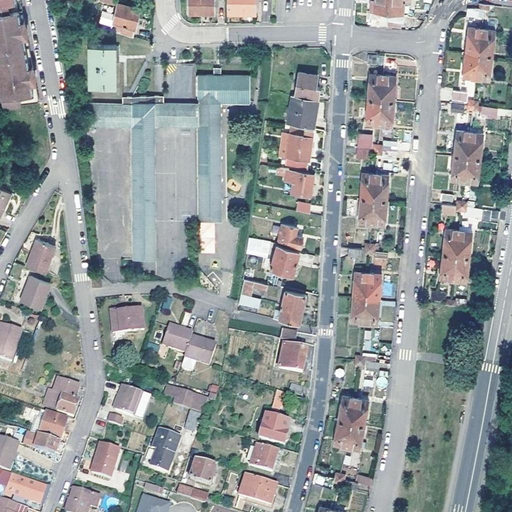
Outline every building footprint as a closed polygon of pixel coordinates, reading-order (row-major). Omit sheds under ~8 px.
[(0,0),(0,13),(16,11),(14,0),(0,0)] [(215,14),(215,0),(189,0),(189,4),(189,15),(215,14)] [(228,0),(228,14),(255,14),(255,0),(228,0)] [(370,12),(375,12),(387,13),(401,14),(401,0),(375,0),(376,1),(371,1),(370,12)] [(118,4),(114,23),(135,28),(140,9),(118,4)] [(0,13),(0,110),(18,107),(33,104),(22,46),(22,44),(17,13),(16,11),(0,13)] [(388,28),(402,29),(403,22),(389,20),(388,28)] [(112,32),(134,38),(135,28),(114,23),(112,32)] [(467,54),(465,77),(478,78),(489,80),(492,56),(495,31),(484,30),(471,28),(467,54)] [(88,44),(85,86),(112,87),(115,46),(88,44)] [(369,63),(383,64),(384,56),(369,55),(369,63)] [(295,96),(318,99),(320,88),(316,87),(318,76),(299,72),(295,96)] [(197,103),(197,127),(198,222),(222,223),(220,103),(251,102),(250,76),(221,77),(214,77),(197,77),(197,103)] [(367,124),(379,125),(392,127),(394,101),(396,78),(382,76),(370,76),(368,100),(367,124)] [(455,91),(454,100),(470,102),(470,100),(471,93),(455,91)] [(292,96),(288,125),(314,129),(318,99),(295,96),(292,96)] [(163,104),(154,105),(154,127),(197,127),(197,103),(163,104)] [(86,129),(130,127),(130,105),(127,105),(119,105),(85,106),(86,129)] [(130,127),(133,259),(157,257),(154,127),(154,105),(130,105),(130,127)] [(464,113),(465,106),(454,105),(453,111),(464,113)] [(479,107),(475,106),(474,110),(474,116),(498,119),(499,109),(479,107)] [(277,164),(285,166),(291,129),(284,127),(277,164)] [(313,132),(291,129),(285,166),(307,169),(313,132)] [(453,179),(466,181),(477,182),(480,159),(483,133),(472,132),(459,131),(456,156),(453,179)] [(358,149),(371,150),(371,140),(358,139),(358,149)] [(397,150),(398,141),(384,140),(383,149),(397,150)] [(370,159),(371,150),(358,149),(357,158),(370,159)] [(286,169),(276,167),(275,175),(285,176),(286,170),(286,169)] [(293,183),(291,193),(310,197),(314,175),(286,170),(285,176),(284,181),(293,183)] [(359,223),(372,224),(385,225),(387,200),(388,176),(376,175),(363,175),(361,199),(359,223)] [(311,205),(298,203),(297,212),(310,214),(311,205)] [(442,213),(456,214),(457,206),(443,204),(442,213)] [(282,225),(279,243),(300,248),(303,238),(295,236),(297,228),(282,225)] [(447,230),(444,254),(442,277),(454,279),(466,281),(469,257),(472,232),(460,230),(447,230)] [(23,266),(43,273),(53,245),(34,238),(23,266)] [(248,238),(246,255),(270,257),(271,240),(248,238)] [(365,253),(370,253),(375,254),(376,252),(376,249),(375,244),(371,243),(366,243),(366,248),(365,253)] [(277,246),(271,269),(293,275),(297,261),(312,265),(314,256),(299,253),(299,251),(277,246)] [(361,257),(362,248),(349,247),(348,255),(361,257)] [(351,321),(365,322),(377,323),(378,298),(381,274),(369,274),(356,273),(354,297),(351,321)] [(102,274),(91,275),(92,283),(103,282),(102,274)] [(28,276),(18,301),(38,308),(47,283),(28,276)] [(267,290),(268,285),(244,280),(238,305),(246,308),(248,297),(252,298),(254,287),(267,290)] [(442,304),(451,305),(451,299),(443,298),(445,292),(430,290),(429,298),(442,300),(442,304)] [(282,306),(302,310),(305,296),(286,291),(282,306)] [(260,300),(252,298),(248,297),(246,308),(257,310),(260,300)] [(299,324),(302,310),(282,306),(281,311),(279,320),(299,324)] [(123,312),(118,313),(110,314),(111,331),(112,334),(115,333),(143,330),(141,311),(126,312),(123,312)] [(0,358),(10,361),(21,330),(1,323),(0,325),(0,358)] [(162,346),(185,354),(191,338),(193,333),(170,325),(162,346)] [(282,328),(280,338),(283,339),(296,342),(297,333),(282,328)] [(364,330),(363,350),(371,350),(372,330),(364,330)] [(185,354),(184,358),(185,359),(181,369),(192,373),(195,362),(209,367),(216,347),(204,343),(205,341),(199,339),(198,341),(191,338),(185,354)] [(294,347),(296,342),(283,339),(282,343),(284,345),(279,367),(302,372),(307,349),(294,347)] [(149,341),(146,346),(156,352),(159,347),(149,341)] [(359,365),(358,370),(378,372),(379,363),(375,362),(360,360),(359,365)] [(216,371),(209,396),(216,398),(222,373),(216,371)] [(56,380),(53,388),(52,393),(62,396),(57,411),(73,417),(76,408),(78,400),(75,399),(76,396),(79,387),(56,380)] [(292,383),(289,390),(302,394),(304,387),(292,383)] [(134,417),(142,393),(121,386),(117,396),(120,396),(114,410),(134,417)] [(175,398),(173,404),(202,414),(205,404),(194,400),(195,396),(167,386),(164,394),(175,398)] [(283,407),(286,394),(278,391),(272,410),(278,412),(280,406),(283,407)] [(62,396),(52,393),(47,408),(57,411),(62,396)] [(334,445),(348,447),(359,449),(363,425),(367,401),(355,399),(342,396),(338,420),(334,445)] [(215,401),(208,400),(203,414),(210,417),(215,401)] [(38,435),(59,442),(64,427),(67,418),(47,411),(43,419),(38,435)] [(266,414),(258,437),(284,446),(288,433),(286,433),(290,423),(266,414)] [(31,416),(26,431),(38,435),(43,419),(31,416)] [(111,416),(108,422),(120,427),(122,420),(111,416)] [(157,430),(154,438),(177,447),(180,439),(157,430)] [(26,431),(25,433),(22,444),(55,455),(57,449),(59,443),(59,442),(38,435),(26,431)] [(0,468),(7,471),(11,458),(13,458),(18,443),(0,436),(0,468)] [(177,447),(154,438),(151,448),(156,450),(150,466),(167,472),(177,447)] [(110,479),(120,449),(100,443),(91,473),(110,479)] [(256,445),(250,466),(272,471),(278,452),(256,445)] [(210,486),(217,466),(197,460),(190,479),(210,486)] [(330,468),(317,465),(315,473),(327,475),(330,468)] [(10,494),(42,505),(44,500),(49,486),(46,485),(46,487),(0,471),(0,494),(9,498),(10,494)] [(276,474),(273,482),(287,486),(289,479),(276,474)] [(277,486),(245,475),(239,496),(271,506),(277,486)] [(360,484),(370,486),(372,478),(358,475),(356,483),(360,484)] [(358,491),(360,484),(356,483),(345,480),(341,479),(340,485),(340,486),(358,491)] [(207,495),(179,485),(176,494),(204,503),(207,495)] [(145,487),(143,486),(142,491),(160,497),(161,492),(145,487)] [(74,490),(73,494),(101,503),(103,498),(74,490)] [(101,503),(73,494),(72,497),(75,498),(74,501),(71,500),(68,499),(64,511),(68,511),(86,511),(89,505),(99,508),(101,503)] [(166,511),(168,504),(145,497),(138,511),(166,511)] [(0,511),(9,511),(10,511),(13,504),(0,498),(0,511)]
